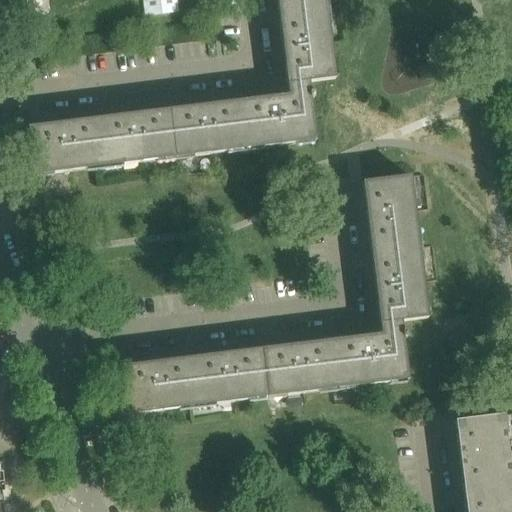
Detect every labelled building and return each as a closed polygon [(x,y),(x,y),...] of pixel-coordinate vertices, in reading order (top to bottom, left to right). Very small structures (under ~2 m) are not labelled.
[(27,129),(33,177),(71,173),(172,160),(211,155),(238,152),(279,147),(315,143),(310,100),(313,100),(312,94),(309,94),(307,84),(334,80),(323,0),(275,0),(288,97),(27,129)] [(148,0),(149,11),(172,8),(170,0),(148,0)] [(119,368),(125,417),(407,382),(403,339),(406,339),(406,333),(402,333),(401,323),(428,319),(410,178),(361,184),(381,336),(119,368)] [(148,361),(176,361),(176,349),(148,349),(148,361)] [(511,511),(511,498),(511,489),(508,462),(502,417),(454,423),(464,511),(511,511)]
